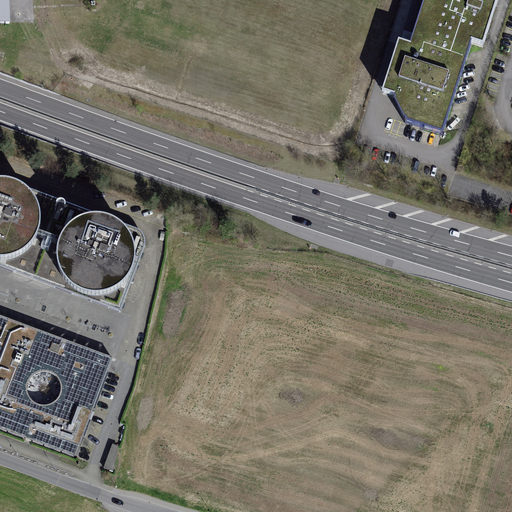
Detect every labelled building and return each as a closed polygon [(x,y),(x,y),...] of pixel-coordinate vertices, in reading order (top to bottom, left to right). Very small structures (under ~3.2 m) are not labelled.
[(425,0),(417,26),(472,44),(483,48),(498,0),(425,0)] [(442,136),(472,44),(417,26),(410,47),(398,43),(382,94),(393,98),(393,100),(395,101),(395,102),(403,121),(405,122),(405,124),(442,136)] [(59,201),(0,178),(0,266),(30,278),(59,201)] [(150,234),(59,201),(30,278),(121,312),(150,234)] [(0,368),(17,323),(0,316),(0,368)] [(112,358),(17,323),(0,368),(0,428),(75,457),(112,358)] [(124,449),(116,447),(106,471),(118,475),(124,449)]
